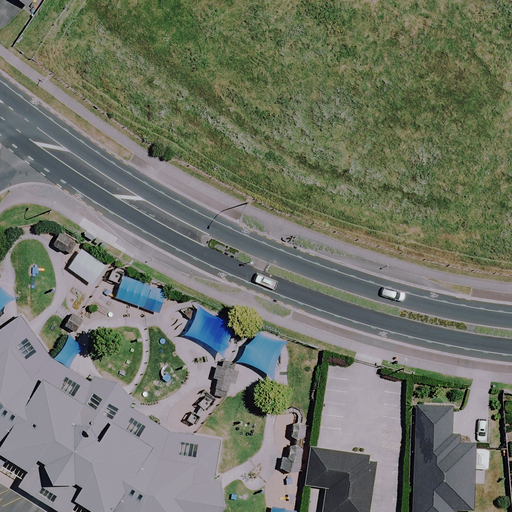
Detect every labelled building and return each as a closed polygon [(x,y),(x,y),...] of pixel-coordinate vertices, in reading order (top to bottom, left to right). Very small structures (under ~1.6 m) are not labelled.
[(107,266),(83,249),(70,268),(93,285),(107,266)] [(168,294),(127,277),(119,298),(160,315),(168,294)] [(0,326),(0,460),(3,456),(22,468),(12,485),(56,511),(65,511),(73,500),(92,511),(202,511),(216,437),(166,429),(47,356),(18,314),(0,326)] [(55,319),(45,331),(58,342),(68,329),(55,319)] [(142,380),(132,395),(147,404),(156,389),(142,380)] [(453,408),(420,407),(414,511),(453,511),(473,511),(476,445),(462,444),(451,434),(453,408)] [(342,453),(342,452),(317,449),(315,448),(310,488),(329,491),(325,511),(370,511),(376,465),(364,456),(342,453)]
